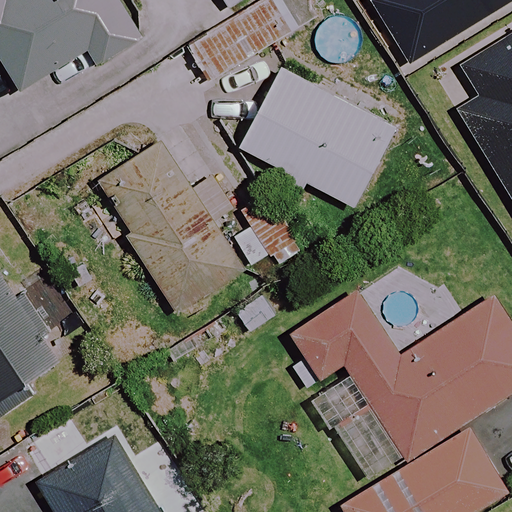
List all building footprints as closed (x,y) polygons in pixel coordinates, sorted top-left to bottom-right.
[(145,37),(122,0),(0,0),(0,48),(24,89),(89,49),(99,64),(145,37)] [(244,0),(225,0),(231,8),(244,0)] [(511,0),(377,0),(372,3),(410,64),(511,0)] [(396,129),(283,69),(242,147),(356,207),(396,129)] [(194,185),(171,142),(105,178),(175,308),(245,271),(216,217),(242,203),(223,169),(194,185)] [(20,297),(0,267),(0,418),(38,393),(30,382),(69,356),(25,293),(20,297)] [(511,392),(511,318),(498,296),(402,356),(359,287),(291,330),(309,357),(298,364),(373,484),(342,504),(346,511),(475,511),(511,489),(468,420),(511,392)] [(161,511),(118,436),(40,481),(57,511),(161,511)]
